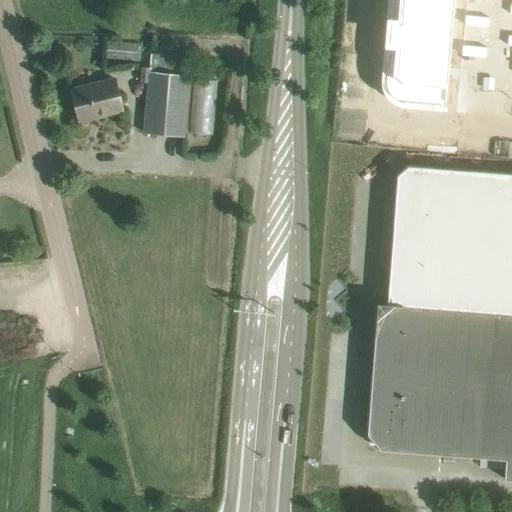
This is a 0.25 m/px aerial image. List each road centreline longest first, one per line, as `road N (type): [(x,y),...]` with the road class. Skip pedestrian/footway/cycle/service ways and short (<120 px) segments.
road 1 (secondary): [(291,7),(257,237),(244,432)]
road 2 (secondary): [(283,429),(297,240),(291,7)]
road 3 (residential): [(86,354),(0,7)]
road 4 (unknown): [(511,138),(389,130)]
